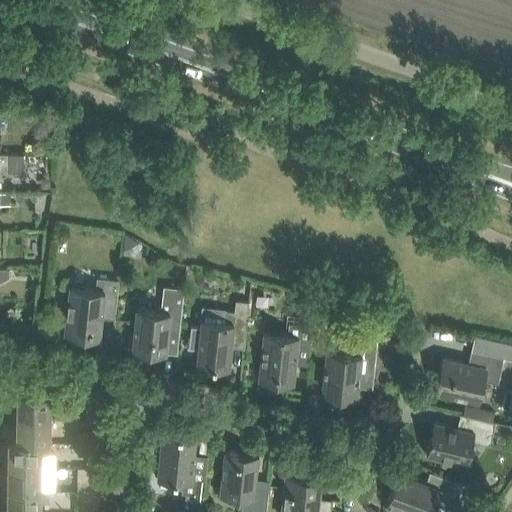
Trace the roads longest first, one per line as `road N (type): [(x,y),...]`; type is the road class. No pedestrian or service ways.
road 1 (tertiary): [(2,0),(436,154)]
road 2 (unclassified): [(511,103),(225,0)]
road 3 (residential): [(350,439),(133,385)]
road 4 (residential): [(133,385),(0,354)]
road 5 (residential): [(122,511),(133,385)]
